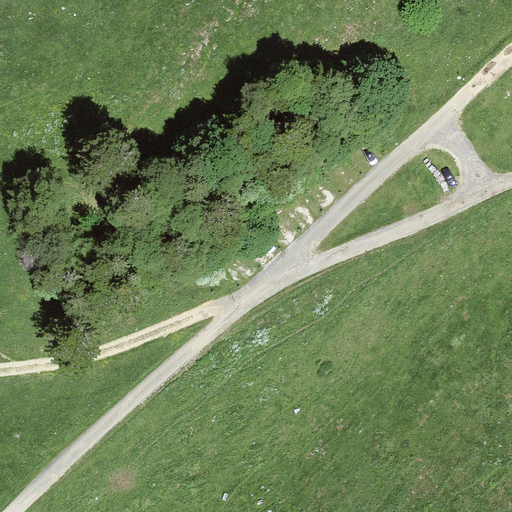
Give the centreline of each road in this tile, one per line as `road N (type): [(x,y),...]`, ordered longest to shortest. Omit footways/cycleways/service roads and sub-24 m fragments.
road 1 (track): [(248,295),(14,511)]
road 2 (track): [(248,295),(511,181)]
road 3 (track): [(0,370),(97,353),(248,295)]
road 4 (track): [(248,295),(438,121)]
